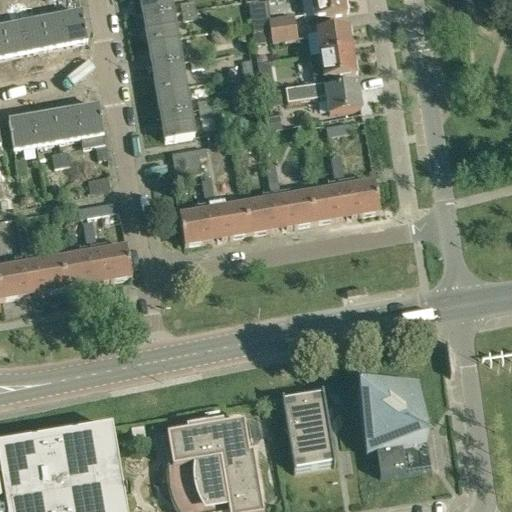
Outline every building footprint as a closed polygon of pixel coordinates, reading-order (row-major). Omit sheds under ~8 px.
[(54,0),(45,0),(17,7),(22,27),(59,18),(54,0)] [(169,0),(139,0),(143,22),(172,17),(169,0)] [(345,5),(344,0),(310,0),(314,22),(347,17),(347,15),(349,14),(347,4),(345,5)] [(193,4),(180,6),(181,14),(195,12),(193,4)] [(210,10),(195,12),(181,14),(182,24),(197,21),(196,15),(210,13),(210,10)] [(177,42),(172,17),(143,22),(148,47),(177,42)] [(59,18),(22,27),(28,49),(65,39),(59,18)] [(269,35),(296,31),(295,19),(268,23),(269,35)] [(319,58),(352,53),(351,41),(352,40),(351,31),(349,31),(349,28),(316,33),(319,58)] [(298,42),(296,31),(269,35),(271,46),(298,42)] [(264,34),(252,36),(253,47),(265,46),(264,34)] [(181,67),(177,42),(148,47),(152,73),(181,67)] [(188,56),(189,64),(204,62),(202,53),(188,56)] [(352,53),(319,58),(310,59),(313,83),(356,77),(356,75),(357,75),(356,66),(354,66),(352,53)] [(204,62),(189,64),(191,73),(205,71),(204,62)] [(241,65),(243,81),(253,79),(250,63),(241,65)] [(269,66),(257,68),(261,95),(274,93),(269,66)] [(157,98),(185,93),(181,67),(152,73),(157,98)] [(253,79),(243,81),(246,96),(255,95),(253,79)] [(361,112),(357,86),(325,91),(324,86),(284,92),(287,106),(318,101),(327,100),(329,117),(361,112)] [(190,118),(185,93),(157,98),(161,123),(190,118)] [(266,97),(268,109),(283,106),(281,95),(266,97)] [(197,104),(198,113),(214,111),(212,102),(197,104)] [(214,111),(198,113),(199,122),(215,120),(214,111)] [(194,141),(190,118),(161,123),(165,146),(194,141)] [(269,122),(266,122),(268,133),(270,133),(271,134),(281,132),(279,119),(268,121),(269,122)] [(75,123),(37,129),(41,151),(78,145),(75,123)] [(350,128),(325,132),(327,141),(352,137),(350,128)] [(311,132),(297,134),(299,145),(313,143),(311,132)] [(78,145),(41,151),(44,171),(82,165),(78,145)] [(19,147),(7,150),(9,158),(21,155),(19,147)] [(204,153),(172,158),(174,170),(199,166),(198,162),(205,161),(204,153)] [(21,155),(9,158),(11,166),(23,163),(21,155)] [(339,160),(330,161),(332,172),(341,170),(339,160)] [(82,165),(44,171),(48,194),(86,187),(82,165)] [(199,166),(174,170),(176,182),(201,177),(199,166)] [(341,170),(332,172),(334,182),(343,181),(341,170)] [(276,182),(275,171),(265,173),(267,183),(276,182)] [(210,182),(200,184),(202,194),(211,193),(210,182)] [(267,183),(269,194),(278,193),(276,182),(267,183)] [(331,193),(310,197),(315,228),(334,224),(334,223),(342,222),(358,220),(379,217),(374,186),(358,189),(357,183),(330,188),(331,193)] [(213,203),(211,193),(202,194),(203,205),(213,203)] [(293,232),(315,228),(310,197),(292,200),(291,195),(266,198),(267,204),(244,208),(249,239),(270,236),(269,235),(293,231),(293,232)] [(20,200),(12,202),(15,214),(23,212),(20,200)] [(199,216),(178,220),(183,250),(205,247),(205,246),(212,245),(228,242),(228,243),(249,239),(244,208),(228,211),(227,205),(197,210),(199,216)] [(118,207),(110,209),(111,218),(119,216),(120,216),(118,207)] [(105,219),(111,218),(110,209),(102,210),(103,219),(105,219)] [(94,211),(96,220),(103,219),(102,210),(94,211)] [(86,212),(88,222),(96,220),(94,211),(86,212)] [(82,223),(88,222),(86,212),(78,214),(80,223),(82,223)] [(84,227),(85,238),(94,236),(93,226),(84,227)] [(94,236),(85,238),(87,248),(96,247),(94,236)] [(27,237),(18,238),(19,248),(28,247),(27,237)] [(28,247),(19,248),(21,259),(30,258),(28,247)] [(131,282),(126,251),(107,254),(106,247),(80,252),(81,258),(63,262),(68,292),(86,289),(86,288),(108,285),(109,284),(110,285),(131,282)] [(63,262),(41,265),(41,260),(13,264),(14,270),(0,272),(0,290),(2,304),(21,300),(45,296),(68,292),(63,262)] [(366,458),(375,457),(379,482),(430,474),(428,458),(421,459),(412,451),(426,449),(417,388),(356,398),(366,458)] [(294,474),(332,468),(333,470),(334,470),(322,395),(320,396),(320,398),(283,404),(282,402),(280,403),(293,477),(295,476),(294,474)] [(187,435),(166,438),(170,462),(172,470),(165,471),(166,486),(167,486),(167,491),(169,500),(171,505),(173,511),(261,511),(252,456),(248,457),(242,425),(189,430),(186,431),(187,435)] [(143,429),(130,431),(133,447),(146,445),(143,429)] [(0,511),(124,511),(111,431),(0,450),(0,511)]
